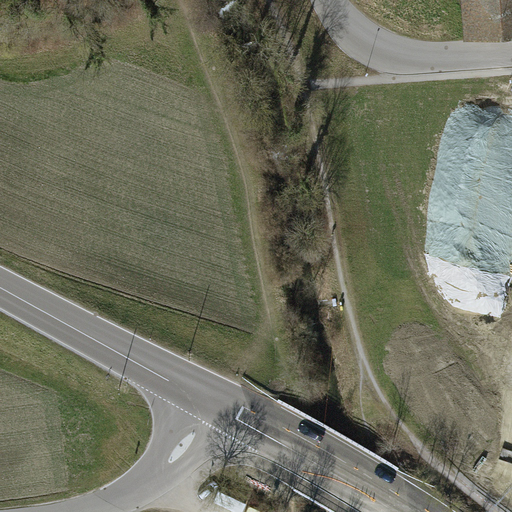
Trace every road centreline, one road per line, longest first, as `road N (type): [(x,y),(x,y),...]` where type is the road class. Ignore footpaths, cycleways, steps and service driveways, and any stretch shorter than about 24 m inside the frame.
road 1 (track): [(501,511),(428,457),(384,400),(355,342),(321,150),(269,0)]
road 2 (secondary): [(214,405),(0,288)]
road 3 (secondary): [(396,511),(214,405)]
road 4 (residential): [(511,52),(401,58),(365,42),(330,0)]
road 5 (tertiary): [(73,511),(104,505),(155,476),(214,405)]
